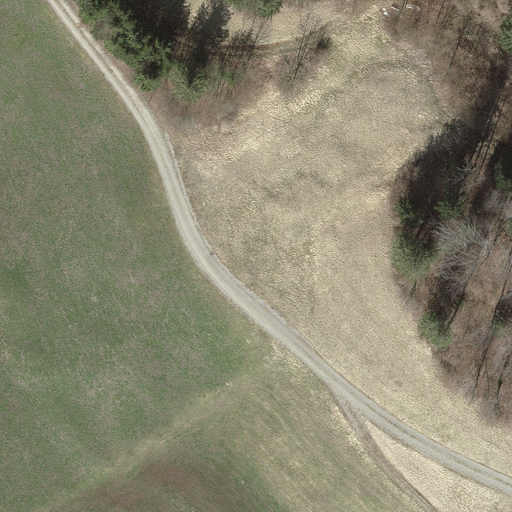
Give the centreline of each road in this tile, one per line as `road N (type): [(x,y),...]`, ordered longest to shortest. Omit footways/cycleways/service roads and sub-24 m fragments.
road 1 (track): [(511,487),(438,453),(349,397),(224,289),(194,248),(144,112),(56,0)]
road 2 (track): [(137,0),(179,35),(247,50),(295,43),(341,23),(367,0)]
road 3 (track): [(349,397),(377,458),(439,511)]
